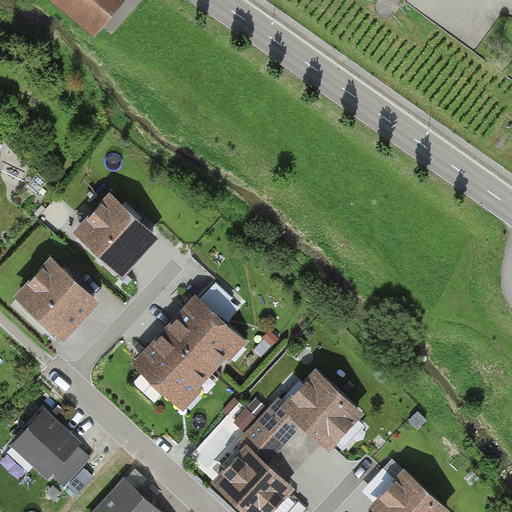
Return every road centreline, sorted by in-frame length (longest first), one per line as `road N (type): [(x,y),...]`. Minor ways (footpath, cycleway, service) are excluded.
road 1 (tertiary): [(511,207),(216,0)]
road 2 (residential): [(211,511),(50,364)]
